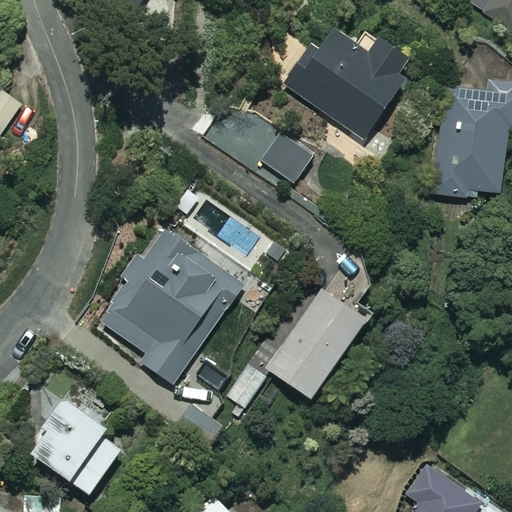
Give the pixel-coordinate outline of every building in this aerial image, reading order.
[(141,0),(112,0),(133,13),(141,0)] [(511,0),(470,0),(468,4),(511,31),(511,0)] [(365,51),(333,28),(316,52),(311,48),(285,86),(362,139),(415,62),(376,35),(365,51)] [(511,126),(511,88),(446,81),(433,194),(475,198),(476,190),(500,192),(507,126),(511,126)] [(0,138),(24,108),(3,91),(0,95),(0,138)] [(317,158),(280,133),(261,162),(299,186),(317,158)] [(243,285),(163,227),(126,278),(132,282),(102,322),(146,355),(142,362),(171,383),(243,285)] [(368,320),(318,289),(266,374),(316,404),(368,320)] [(267,375),(250,364),(228,396),(245,408),(267,375)] [(113,413),(72,385),(27,450),(89,493),(119,449),(98,434),(113,413)] [(221,425),(192,405),(176,427),(206,448),(221,425)] [(475,511),(481,505),(428,468),(408,497),(420,505),(414,511),(475,511)] [(229,511),(215,496),(197,511),(229,511)]
